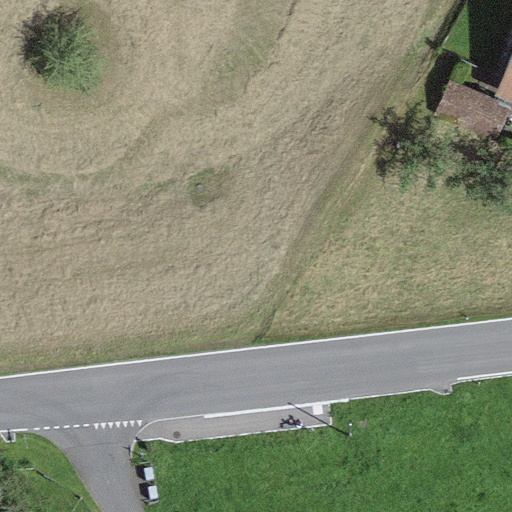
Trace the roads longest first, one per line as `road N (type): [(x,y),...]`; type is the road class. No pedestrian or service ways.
road 1 (tertiary): [(72,389),(511,336)]
road 2 (residential): [(72,389),(127,511)]
